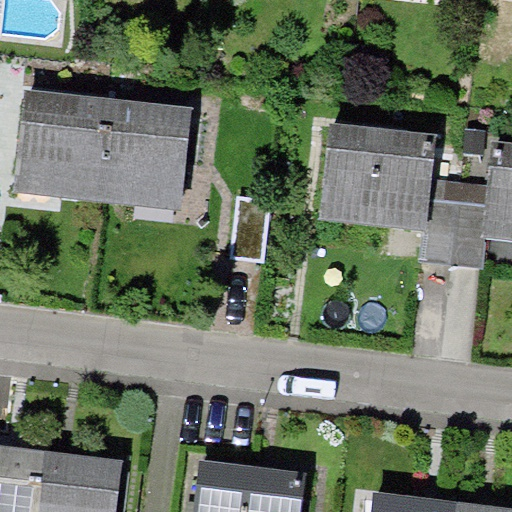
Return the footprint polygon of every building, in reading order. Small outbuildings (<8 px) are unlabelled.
[(183,118),(24,104),(15,205),(174,219),(183,118)] [(424,147),(324,135),(314,224),(422,237),(418,271),(482,279),(486,245),(511,248),(511,151),(479,147),(475,185),(420,178),(424,147)] [(272,210),(238,206),(230,266),(263,270),(272,210)] [(111,511),(117,470),(0,454),(0,511),(111,511)] [(296,511),(300,478),(192,467),(187,511),(296,511)] [(511,511),(377,492),(373,511),(511,511)]
